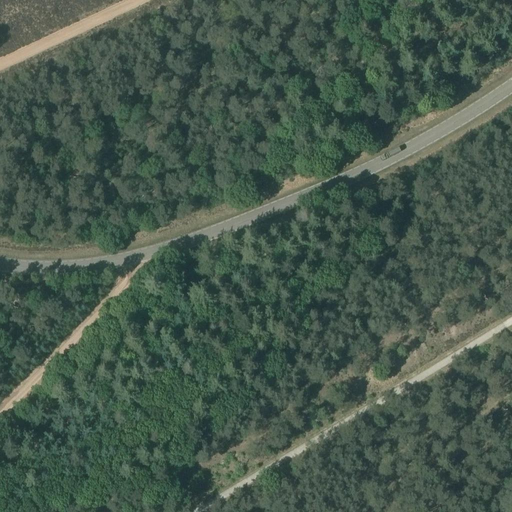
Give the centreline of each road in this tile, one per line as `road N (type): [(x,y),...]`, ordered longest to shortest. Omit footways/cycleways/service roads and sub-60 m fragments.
road 1 (unclassified): [(195,511),(511,320)]
road 2 (track): [(0,413),(151,254)]
road 3 (track): [(137,0),(0,65)]
